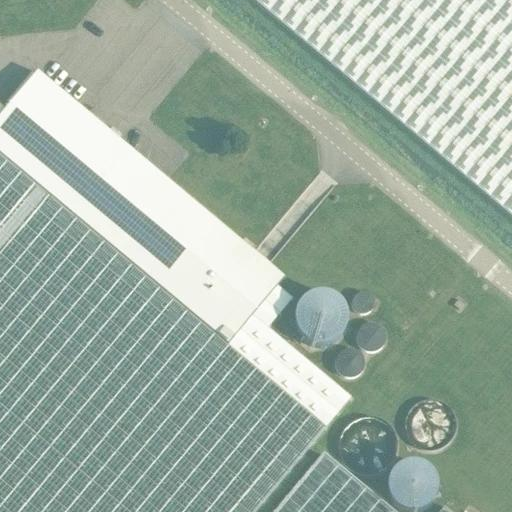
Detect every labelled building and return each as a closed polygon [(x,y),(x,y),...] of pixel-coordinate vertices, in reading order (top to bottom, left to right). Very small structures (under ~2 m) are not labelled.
[(511,0),(253,0),(511,217),(511,0)] [(36,74),(4,112),(0,116),(0,158),(242,361),(266,331),(291,302),(275,289),(283,280),(36,74)] [(0,158),(0,511),(255,511),(324,430),(242,361),(0,158)] [(290,332),(334,350),(352,302),(308,285),(290,332)] [(349,400),(266,331),(242,361),(324,430),(349,400)] [(339,349),(338,373),(364,374),(365,350),(339,349)] [(410,443),(447,442),(445,403),(408,405),(410,443)] [(389,511),(322,456),(311,469),(275,511),(389,511)]
